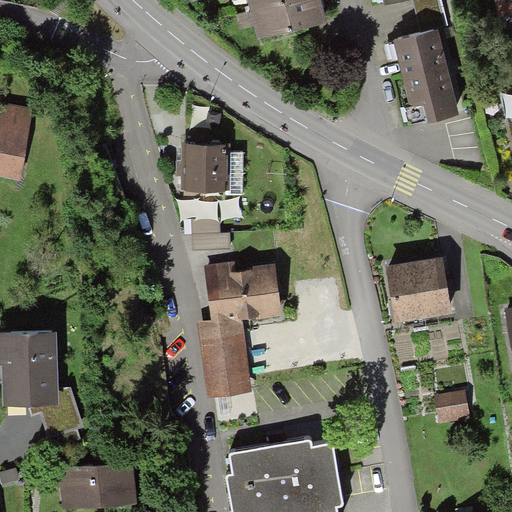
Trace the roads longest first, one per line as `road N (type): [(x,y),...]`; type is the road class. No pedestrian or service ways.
road 1 (residential): [(125,60),(185,300),(218,511)]
road 2 (residential): [(354,153),(344,201),(398,511)]
road 3 (secondary): [(354,153),(277,111),(180,38)]
road 4 (residential): [(367,159),(378,131),(345,0)]
road 5 (secondary): [(511,227),(367,159)]
road 6 (residential): [(125,60),(30,12),(0,9)]
